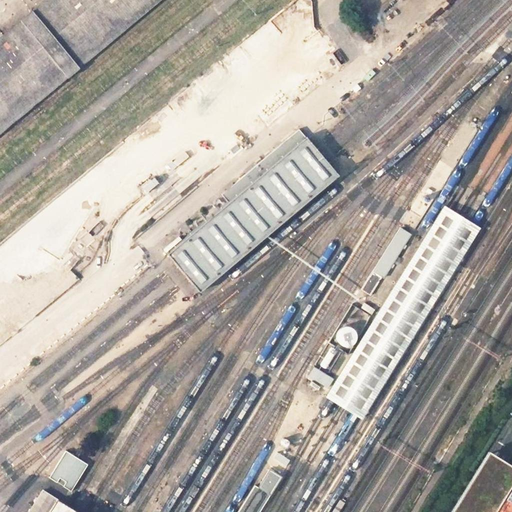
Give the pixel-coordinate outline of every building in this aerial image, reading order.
[(54,0),(0,45),(0,127),(152,0),(54,0)] [(305,43),(321,60),(335,46),(320,30),(305,43)] [(380,31),(361,47),(368,55),(387,39),(380,31)] [(465,124),(458,135),(467,141),(474,130),(465,124)] [(199,294),(338,177),(327,164),(315,149),(306,138),(306,139),(299,131),(237,183),(240,187),(228,197),(232,201),(228,203),(166,255),(176,266),(188,280),(199,294)] [(456,138),(442,160),(452,166),(466,144),(456,138)] [(237,183),(222,196),(228,203),(232,201),(228,197),(240,187),(237,183)] [(446,209),(443,207),(326,397),(330,400),(343,408),(354,415),(361,419),(478,229),(471,225),(459,217),(446,209)] [(399,228),(356,298),(364,303),(380,277),(382,278),(409,234),(399,228)] [(353,302),(327,343),(348,356),(360,336),(371,313),(353,302)] [(313,366),(306,382),(326,392),(345,359),(325,346),(313,366)] [(278,445),(269,460),(283,468),(292,454),(278,445)] [(71,491),(87,464),(65,450),(48,477),(50,478),(56,482),(59,477),(65,481),(63,486),(71,491)] [(511,511),(511,469),(498,461),(488,455),(452,511),(511,511)] [(237,511),(258,511),(281,476),(269,469),(258,488),(254,485),(237,511)] [(76,511),(67,506),(42,490),(28,511),(76,511)]
